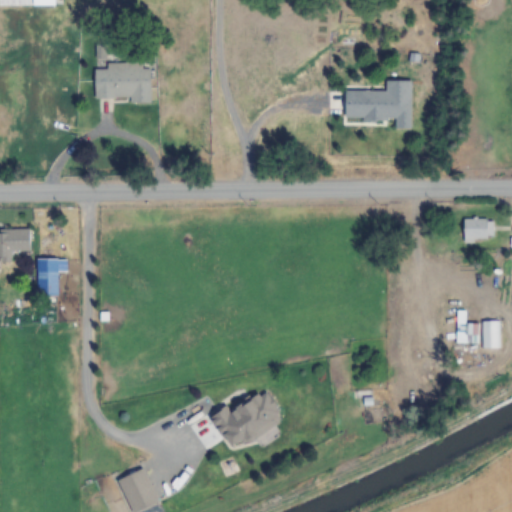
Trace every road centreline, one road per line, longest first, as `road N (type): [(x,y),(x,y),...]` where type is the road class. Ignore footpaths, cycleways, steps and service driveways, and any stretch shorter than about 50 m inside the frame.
road 1 (tertiary): [(511,189),(0,194)]
road 2 (residential): [(181,445),(113,438),(92,414),(85,194)]
road 3 (residential): [(213,195),(217,0)]
road 4 (residential): [(312,103),(275,105),(213,166)]
